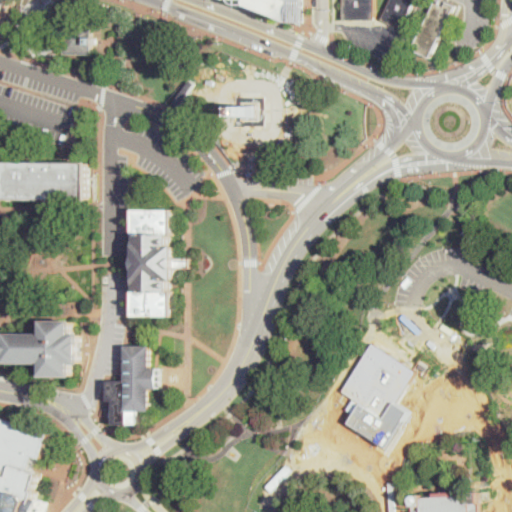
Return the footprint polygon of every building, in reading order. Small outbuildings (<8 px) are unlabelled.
[(0,0),(13,0),(1,38),(0,37),(0,0)] [(306,0),(307,23),(261,5),(261,0),(306,0)] [(345,20),(345,0),(375,0),(376,20),(345,20)] [(391,0),(416,0),(404,29),(383,20),(391,0)] [(445,0),(443,5),(445,6),(448,1),(458,6),(433,58),(419,51),(421,46),(417,44),(437,3),(440,4),(441,2),(437,0),(445,0)] [(99,45),(94,45),(94,55),(66,54),(67,27),(94,28),(93,38),(99,38),(99,45)] [(267,126),(238,126),(238,97),(267,97),(267,126)] [(92,201),(7,199),(8,161),(93,163),(92,201)] [(175,209),(175,235),(171,235),(171,247),(177,248),(177,258),(177,267),(177,281),(172,280),(172,291),(174,291),(174,317),(135,316),(135,290),(137,290),(137,235),(135,235),(135,209),(175,209)] [(177,267),(177,258),(194,258),(194,267),(177,267)] [(77,333),(85,333),(85,347),(90,347),(90,352),(85,353),(85,364),(77,365),(77,376),(46,377),(46,363),(12,363),(12,356),(0,356),(0,342),(12,342),(12,335),(47,334),(46,321),(77,321),(77,333)] [(161,367),(161,389),(154,389),(153,411),(141,411),(141,424),(131,423),(131,425),(116,425),(116,401),(112,401),(112,380),(129,380),(129,345),(153,346),(153,367),(161,367)] [(411,396),(408,400),(406,399),(404,402),(409,405),(405,410),(397,405),(388,420),(347,394),(377,345),(419,372),(407,390),(410,392),(408,395),(411,396)] [(0,511),(0,414),(53,432),(44,459),(37,457),(33,469),(45,473),(39,491),(41,492),(38,499),(45,501),(41,511),(0,511)] [(485,492),(485,511),(415,511),(415,495),(426,494),(426,497),(472,496),(472,492),(485,492)]
